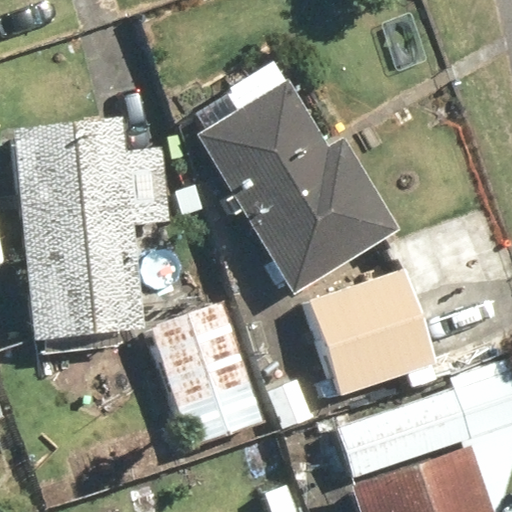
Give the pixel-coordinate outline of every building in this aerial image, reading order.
[(279,84),(190,138),(288,298),(394,233),(337,140),(320,151),(279,84)] [(117,121),(6,132),(28,343),(139,332),(128,228),(165,224),(157,147),(120,151),(117,121)] [(399,272),(304,304),(336,398),(431,366),(399,272)] [(217,303),(142,330),(186,450),(261,423),(217,303)] [(511,371),(331,430),(348,480),(511,425),(511,371)] [(483,511),(463,451),(345,490),(352,511),(483,511)]
